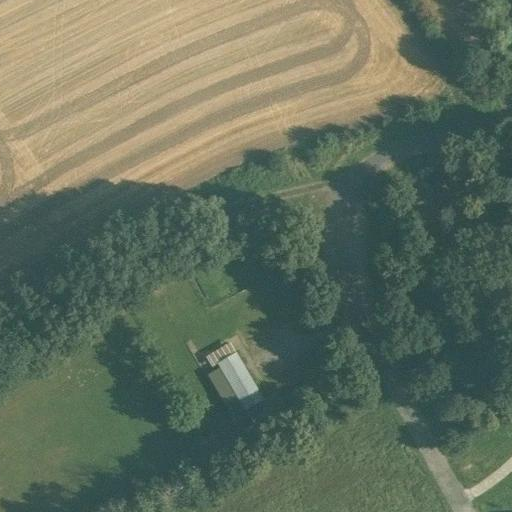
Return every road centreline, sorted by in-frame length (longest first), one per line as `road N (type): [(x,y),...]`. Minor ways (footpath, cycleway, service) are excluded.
road 1 (residential): [(467,511),(312,238),(312,210),(322,183),(343,166),(511,117)]
road 2 (track): [(322,183),(264,191),(197,219),(0,334)]
